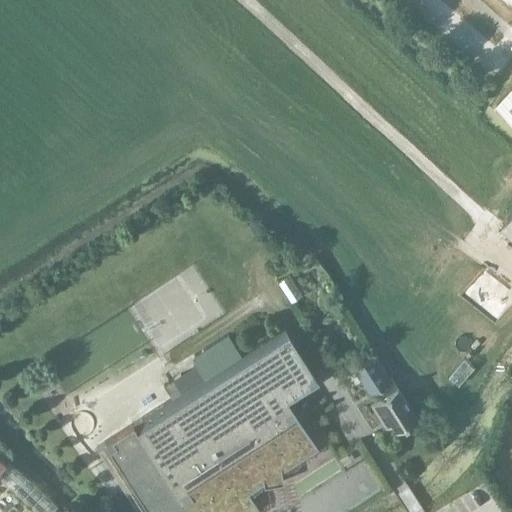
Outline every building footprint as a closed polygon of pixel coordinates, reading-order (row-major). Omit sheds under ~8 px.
[(511,86),(497,103),(511,117),(511,86)] [(511,218),(502,229),(511,238),(511,218)] [(285,325),(96,447),(137,511),(252,511),(258,509),(247,492),(263,481),(263,485),(283,482),(281,469),(317,446),(286,398),(319,378),(285,325)] [(416,417),(391,378),(373,351),(353,365),(369,394),(376,390),(380,397),(371,403),(383,423),(389,419),(396,430),(416,417)] [(173,378),(163,384),(169,393),(178,387),(173,378)] [(8,460),(0,468),(0,478),(35,511),(50,511),(57,505),(8,460)] [(443,511),(460,511),(467,508),(457,494),(439,506),(443,511)]
